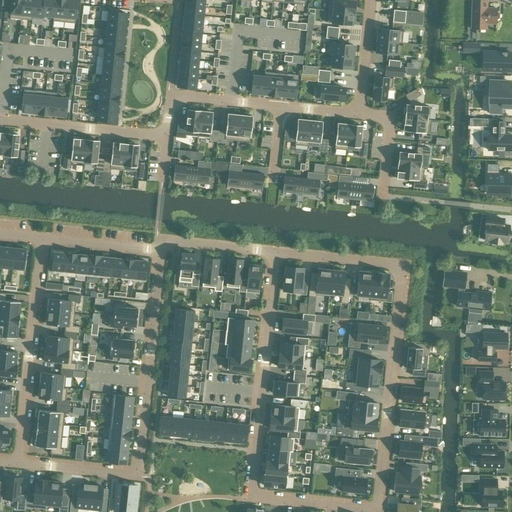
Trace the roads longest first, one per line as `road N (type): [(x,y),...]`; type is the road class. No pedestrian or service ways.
road 1 (residential): [(279,252),(405,264),(378,509)]
road 2 (residential): [(378,509),(253,497),(279,252)]
road 3 (residential): [(18,465),(139,477),(162,251)]
road 4 (residential): [(42,239),(18,465)]
road 5 (residential): [(164,137),(0,120)]
road 6 (residential): [(281,108),(168,97),(164,137)]
road 7 (residential): [(42,239),(162,251)]
